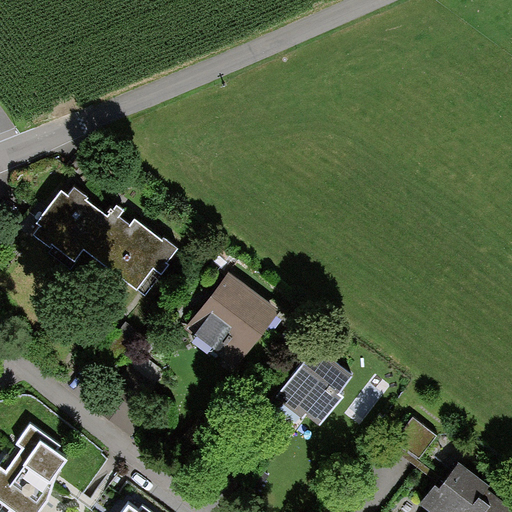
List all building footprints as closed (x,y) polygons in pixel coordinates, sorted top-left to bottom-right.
[(36,218),(28,228),(75,264),(85,250),(146,297),(189,241),(163,221),(161,224),(114,188),(107,198),(74,173),(68,181),(61,175),(31,214),(36,218)] [(277,303),(228,267),(186,324),(235,360),(277,303)] [(340,386),(351,371),(312,343),(274,395),(303,416),(306,411),(320,422),(344,389),(340,386)] [(132,434),(167,390),(161,385),(169,373),(140,351),(132,361),(130,360),(95,406),(132,434)] [(437,431),(413,413),(397,435),(420,453),(437,431)] [(61,441),(31,419),(18,437),(23,441),(6,465),(0,460),(0,511),(36,511),(50,493),(54,470),(68,451),(59,444),(61,441)] [(488,476),(460,455),(442,478),(437,474),(418,499),(428,506),(423,511),(511,511),(511,500),(484,480),(488,476)] [(117,511),(158,511),(144,502),(141,505),(129,497),(117,511)]
